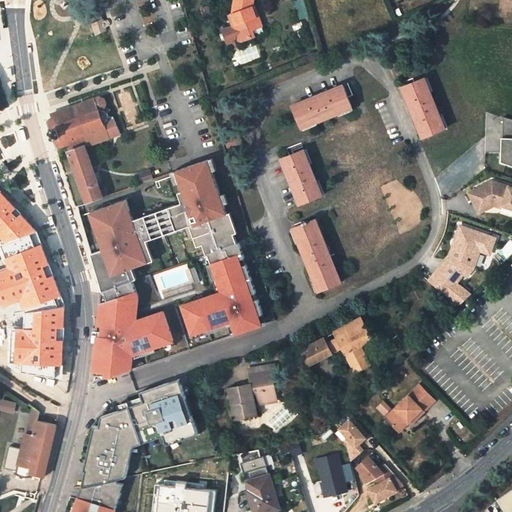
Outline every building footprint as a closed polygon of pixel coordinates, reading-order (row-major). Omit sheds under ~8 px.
[(240,41),(252,37),(249,31),(263,26),(260,16),(256,17),(252,6),(253,0),(235,0),(233,13),(232,13),(236,24),(234,25),(223,30),(228,43),(233,41),(235,46),(238,45),(236,40),(239,39),(240,41)] [(208,6),(201,8),(203,15),(210,13),(208,6)] [(93,22),(98,35),(108,33),(106,27),(103,19),(93,22)] [(425,77),(423,78),(444,129),(446,128),(425,77)] [(423,78),(402,87),(424,137),(444,129),(423,78)] [(344,84),(293,105),(302,126),(352,105),(344,84)] [(101,96),(76,105),(78,110),(54,118),(48,121),(51,129),(50,130),(56,147),(85,138),(89,145),(120,133),(114,120),(109,118),(109,113),(106,110),(110,109),(108,105),(105,106),(107,104),(106,98),(101,96)] [(53,113),(54,118),(78,110),(76,105),(53,113)] [(352,105),(302,126),(303,128),(353,107),(352,105)] [(511,119),(503,116),(500,161),(511,165),(511,119)] [(239,133),(225,137),(228,147),(242,143),(239,133)] [(86,139),(67,146),(87,202),(117,191),(115,182),(104,185),(105,186),(101,187),(86,144),(88,144),(86,139)] [(304,149),(302,150),(320,196),(323,194),(304,149)] [(302,150),(282,157),(300,204),(320,196),(302,150)] [(102,247),(91,251),(100,283),(102,289),(112,285),(132,278),(136,277),(132,267),(154,259),(147,239),(189,224),(197,245),(202,243),(206,252),(236,241),(233,231),(236,229),(232,216),(228,217),(210,163),(173,176),(178,191),(183,190),(185,196),(180,197),(182,202),(133,218),(132,214),(125,216),(123,210),(130,208),(127,197),(94,208),(100,226),(95,227),(102,247)] [(147,172),(133,177),(136,185),(150,180),(147,172)] [(511,186),(492,179),(470,189),(475,201),(486,196),(490,204),(497,200),(502,202),(501,203),(511,206),(511,186)] [(10,232),(36,221),(0,183),(0,227),(2,230),(10,232)] [(470,189),(468,190),(477,210),(490,204),(486,196),(475,201),(470,189)] [(100,226),(94,208),(89,210),(95,227),(100,226)] [(132,214),(130,208),(123,210),(125,216),(132,214)] [(316,218),(296,227),(307,254),(304,256),(307,263),(310,262),(321,289),(342,281),(316,218)] [(10,232),(1,235),(6,249),(41,235),(36,221),(10,232)] [(496,238),(461,224),(455,240),(458,241),(453,254),(430,280),(460,305),(471,294),(456,283),(463,273),(466,276),(472,267),(479,250),(490,254),(496,238)] [(307,254),(296,227),(293,228),(304,256),(307,254)] [(41,235),(6,249),(9,258),(0,262),(0,292),(2,299),(21,293),(21,295),(59,286),(55,265),(48,266),(45,257),(52,255),(41,235)] [(206,252),(204,253),(205,255),(210,254),(213,261),(208,263),(213,278),(218,276),(222,290),(182,304),(193,334),(205,329),(207,333),(229,325),(234,324),(236,330),(231,331),(232,333),(267,321),(266,319),(262,321),(260,314),(264,312),(259,296),(254,298),(252,292),(257,290),(247,262),(242,263),(240,257),(245,256),(240,240),(236,241),(206,252)] [(458,241),(455,240),(449,251),(427,277),(430,280),(453,254),(458,241)] [(310,262),(307,263),(319,291),(321,289),(310,262)] [(194,265),(189,267),(195,282),(200,280),(194,265)] [(218,276),(213,278),(218,291),(222,290),(218,276)] [(132,278),(112,285),(117,300),(104,305),(102,324),(99,323),(94,371),(105,372),(105,376),(108,376),(131,368),(132,359),(133,354),(140,352),(142,356),(157,351),(155,347),(174,340),(163,310),(133,321),(130,311),(137,308),(138,296),(132,278)] [(112,285),(102,289),(107,304),(117,300),(112,285)] [(23,318),(16,318),(16,353),(22,353),(55,353),(59,353),(59,332),(56,332),(56,317),(62,317),(62,298),(34,298),(34,300),(34,318),(23,318)] [(34,318),(34,300),(25,302),(23,318),(34,318)] [(137,308),(130,311),(133,321),(141,318),(137,308)] [(361,317),(335,332),(338,337),(365,323),(361,317)] [(365,323),(328,343),(333,353),(343,347),(353,365),(367,357),(360,345),(372,338),(365,323)] [(205,329),(193,334),(194,338),(207,333),(205,329)] [(338,337),(335,332),(325,337),(328,343),(338,337)] [(325,337),(317,341),(324,357),(333,353),(328,343),(325,337)] [(155,347),(157,351),(175,345),(174,340),(155,347)] [(301,350),(309,365),(324,357),(317,341),(301,350)] [(55,372),(55,353),(22,353),(22,367),(55,372)] [(370,364),(367,357),(353,365),(356,372),(370,364)] [(180,379),(169,382),(171,387),(182,384),(180,379)] [(169,382),(141,392),(144,401),(102,415),(99,425),(95,444),(90,443),(84,470),(86,470),(91,472),(89,484),(127,476),(129,463),(124,462),(127,450),(129,441),(140,437),(161,430),(163,435),(164,439),(176,435),(178,440),(198,433),(192,415),(188,417),(182,400),(187,398),(182,384),(171,387),(169,382)] [(251,383),(229,388),(235,418),(258,413),(251,383)] [(420,383),(385,417),(399,430),(409,421),(422,408),(425,410),(436,399),(420,383)] [(187,398),(182,400),(188,417),(192,415),(187,398)] [(15,404),(2,401),(0,409),(13,412),(15,404)] [(388,409),(383,404),(379,408),(384,413),(388,409)] [(425,410),(422,408),(409,421),(411,423),(425,410)] [(3,464),(23,468),(28,469),(27,470),(26,476),(46,480),(58,422),(55,421),(56,416),(36,412),(33,429),(24,427),(21,442),(8,439),(3,464)] [(359,443),(366,438),(360,432),(361,431),(351,420),(341,428),(349,436),(344,440),(348,444),(352,461),(364,449),(359,443)] [(99,425),(94,424),(90,443),(95,444),(99,425)] [(163,435),(161,430),(140,437),(129,441),(127,450),(124,462),(129,463),(133,445),(142,442),(163,435)] [(178,440),(176,435),(164,439),(166,444),(178,440)] [(290,450),(287,442),(280,444),(283,452),(290,450)] [(259,448),(241,452),(244,461),(241,462),(244,472),(248,471),(250,479),(246,480),(249,489),(273,482),(270,472),(269,473),(266,465),(268,465),(265,454),(261,455),(259,448)] [(326,481),(330,495),(349,490),(339,451),(316,458),(318,466),(322,465),(326,481)] [(379,467),(370,456),(358,466),(364,472),(362,473),(368,481),(376,476),(380,483),(396,474),(386,463),(379,467)] [(228,488),(230,469),(213,467),(213,470),(192,467),(191,484),(184,484),(183,496),(210,499),(211,490),(211,486),(215,486),(228,488)] [(91,472),(86,470),(83,485),(84,485),(89,484),(91,472)] [(380,483),(369,488),(376,501),(398,490),(397,488),(405,484),(396,474),(380,483)] [(119,479),(120,477),(84,485),(78,505),(81,507),(79,511),(115,511),(123,490),(116,488),(119,479)] [(126,482),(119,479),(116,488),(123,490),(126,482)] [(249,489),(248,490),(255,511),(265,511),(280,507),(273,482),(249,489)] [(511,511),(511,490),(495,502),(502,511),(511,511)]
